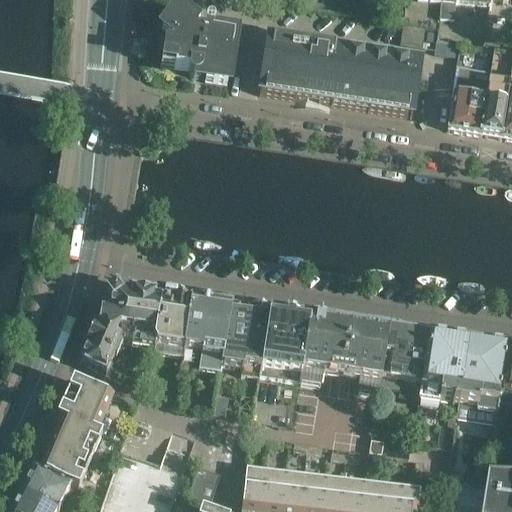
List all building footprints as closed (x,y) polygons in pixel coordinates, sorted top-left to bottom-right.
[(454,0),(418,0),(418,6),(422,7),(423,5),(441,6),(439,22),(452,23),(454,6),(454,0)] [(454,0),(454,6),(489,9),(490,0),(454,0)] [(197,30),(176,12),(161,31),(174,42),(170,46),(164,45),(160,69),(187,73),(189,78),(191,80),(194,81),(198,80),(204,81),(205,84),(226,87),(231,57),(235,58),(239,36),(197,30)] [(426,30),(404,27),(399,48),(422,51),(426,30)] [(436,34),(426,32),(424,43),(434,45),(436,34)] [(265,44),(258,96),(411,120),(419,68),(265,44)] [(435,45),(433,56),(456,60),(458,49),(435,45)] [(487,94),(486,102),(480,139),(500,142),(508,97),(511,69),(511,56),(494,53),(487,94)] [(466,58),(460,56),(458,69),(464,70),(466,58)] [(453,99),(447,133),(480,139),(486,102),(487,94),(471,92),(473,77),(457,74),(453,99)] [(511,98),(508,97),(500,142),(511,143),(511,98)] [(100,325),(98,325),(98,329),(124,332),(132,333),(131,349),(154,352),(154,349),(152,344),(160,301),(116,294),(115,293),(109,298),(109,299),(109,301),(108,301),(107,313),(105,314),(100,325)] [(160,301),(152,344),(154,349),(153,359),(182,364),(183,355),(181,354),(182,353),(190,305),(160,301)] [(190,305),(182,353),(181,354),(183,355),(200,357),(200,359),(201,359),(198,375),(220,378),(221,370),(220,370),(221,363),(223,363),(231,311),(230,311),(230,312),(210,309),(210,308),(209,308),(209,307),(200,306),(200,307),(198,307),(190,306),(190,305)] [(220,370),(221,370),(242,373),(241,381),(259,383),(259,380),(261,372),(260,372),(269,317),(231,311),(223,363),(221,363),(220,370)] [(294,321),(269,317),(260,372),(261,372),(259,380),(298,386),(300,378),(301,378),(301,375),(309,323),(294,321)] [(301,375),(301,378),(299,387),(301,387),(320,390),(322,378),(359,384),(357,396),(378,399),(381,382),(384,359),(388,336),(367,332),(309,323),(301,375)] [(87,349),(79,366),(105,379),(106,376),(120,345),(131,349),(132,333),(124,332),(98,329),(98,325),(97,325),(96,327),(97,327),(95,331),(94,331),(86,349),(87,349)] [(388,336),(384,359),(381,382),(388,383),(388,385),(413,388),(413,387),(420,388),(427,342),(388,336)] [(427,342),(420,388),(418,404),(439,407),(440,404),(459,407),(468,347),(449,344),(428,341),(428,342),(427,342)] [(468,347),(459,407),(476,410),(476,413),(496,418),(508,355),(507,355),(506,355),(506,354),(468,347)] [(511,355),(508,355),(496,418),(511,419),(511,355)] [(72,383),(57,420),(61,422),(101,440),(102,437),(98,436),(112,403),(111,403),(112,401),(72,383)] [(216,399),(212,420),(213,420),(225,422),(228,401),(216,399)] [(61,422),(38,473),(71,489),(78,492),(101,440),(61,422)] [(112,431),(108,440),(117,444),(121,435),(112,431)] [(119,458),(100,511),(170,511),(182,479),(194,442),(172,435),(160,472),(119,458)] [(255,441),(254,449),(268,451),(269,443),(255,441)] [(269,443),(268,451),(282,453),(283,445),(269,443)] [(367,457),(379,459),(381,446),(369,444),(367,457)] [(294,447),(293,455),(307,457),(308,450),(294,447)] [(308,450),(307,457),(321,459),(322,452),(308,450)] [(331,456),(330,464),(344,466),(345,459),(331,456)] [(345,459),(344,466),(358,468),(359,461),(345,459)] [(370,462),(368,469),(382,472),(384,465),(370,462)] [(384,465),(382,472),(396,474),(398,467),(384,465)] [(416,466),(414,480),(421,481),(423,467),(416,466)] [(34,472),(21,497),(51,511),(59,511),(71,489),(38,473),(38,474),(34,472)] [(246,472),(244,489),(241,511),(260,511),(265,474),(246,472)] [(225,482),(203,474),(193,503),(215,511),(225,482)] [(265,474),(260,511),(280,511),(285,477),(265,474)] [(285,477),(280,511),(300,511),(304,479),(285,477)] [(481,511),(511,511),(511,488),(509,488),(510,479),(487,478),(481,511)] [(320,511),(324,481),(304,479),(300,511),(320,511)] [(340,511),(344,483),(324,481),(320,511),(340,511)] [(361,511),(364,486),(344,483),(340,511),(361,511)] [(380,511),(383,488),(364,486),(361,511),(380,511)] [(483,501),(483,488),(459,487),(458,511),(477,511),(478,501),(483,501)] [(383,488),(380,511),(399,511),(403,490),(383,488)] [(403,490),(399,511),(418,511),(419,509),(418,509),(420,492),(403,490)] [(21,498),(13,511),(51,511),(21,497),(21,498)]
